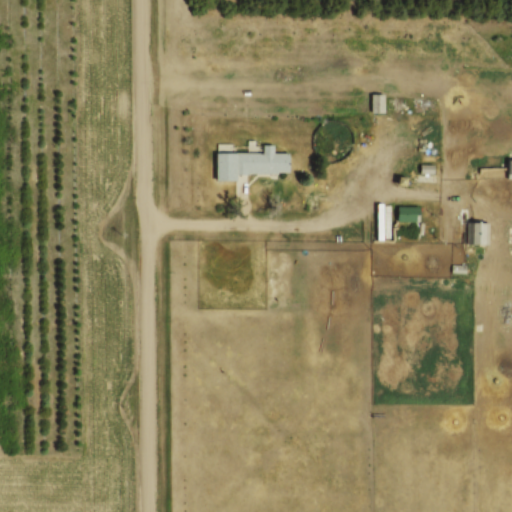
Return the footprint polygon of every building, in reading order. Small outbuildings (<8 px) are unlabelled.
[(370,92),(383,92),(383,109),(370,109),(370,92)] [(216,150),(216,176),(236,176),(236,170),(288,170),(288,150),(273,150),(273,142),(263,142),(263,150),(216,150)] [(419,161),(432,161),(432,170),(419,170),(419,161)] [(397,204),(419,204),(419,218),(397,218),(397,204)] [(467,220),(490,220),(490,240),(467,240),(467,220)] [(451,262),(464,262),(464,271),(450,270),(451,262)]
